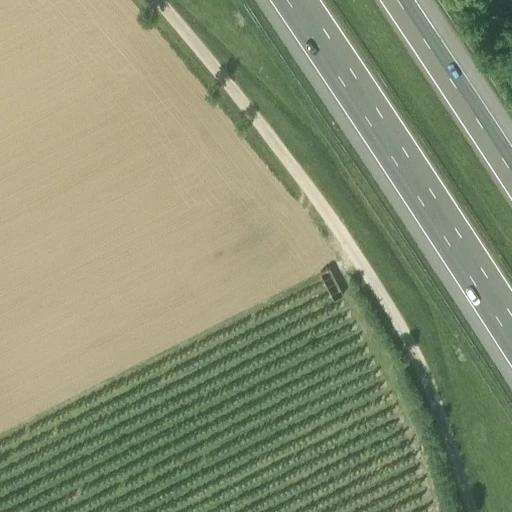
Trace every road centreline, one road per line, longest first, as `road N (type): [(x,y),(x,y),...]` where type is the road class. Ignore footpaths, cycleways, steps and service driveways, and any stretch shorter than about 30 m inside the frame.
road 1 (track): [(157,0),(368,272),(422,374),(471,511)]
road 2 (motorway): [(286,0),(511,344)]
road 3 (motorway): [(511,172),(398,0)]
